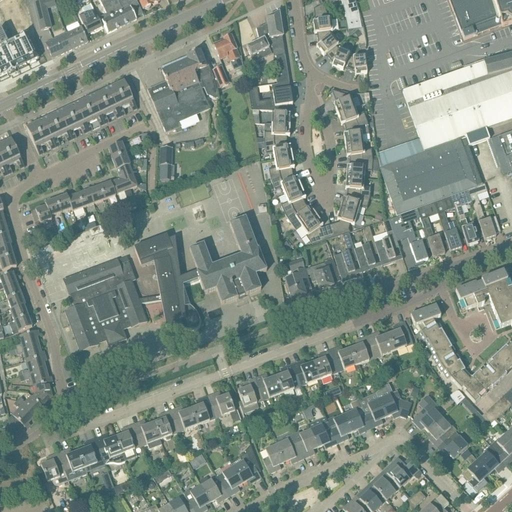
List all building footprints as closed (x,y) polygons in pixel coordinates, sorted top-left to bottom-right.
[(53,0),(50,0),(34,4),(34,5),(41,32),(51,29),(47,11),(56,9),(53,0)] [(99,0),(106,15),(100,18),(108,35),(122,28),(134,22),(144,17),(135,0),(99,0)] [(138,0),(139,1),(143,10),(146,9),(147,10),(149,11),(150,10),(151,8),(151,7),(152,6),(159,3),(157,0),(138,0)] [(327,0),(329,5),(340,0),(341,0),(346,16),(358,12),(354,0),(353,0),(348,2),(347,0),(327,0)] [(511,0),(445,0),(461,42),(511,22),(511,0)] [(79,16),(80,19),(83,25),(88,35),(102,28),(94,12),(91,5),(83,9),(85,14),(79,16)] [(330,21),(323,5),(315,9),(316,15),(314,16),(316,26),(313,27),(314,34),(317,34),(332,32),(331,21),(330,21)] [(346,15),(346,16),(348,31),(360,30),(361,29),(358,12),(346,15)] [(273,58),(277,86),(289,84),(285,57),(282,57),(279,38),(283,38),(279,14),(267,20),(267,25),(269,40),(270,39),(271,48),(272,48),(274,58),(273,58)] [(238,29),(248,27),(247,21),(237,23),(238,29)] [(265,40),(269,40),(267,25),(256,30),(256,32),(259,42),(246,48),(251,58),(254,64),(271,56),(268,49),(269,49),(265,40)] [(81,28),(66,35),(68,38),(74,50),(88,44),(84,35),(81,28)] [(0,77),(6,75),(7,75),(16,71),(16,70),(27,65),(37,61),(37,60),(38,59),(27,35),(17,39),(18,40),(16,41),(17,44),(9,48),(5,40),(1,31),(0,31),(0,45),(3,51),(0,52),(0,77)] [(359,31),(354,34),(358,39),(363,36),(359,31)] [(338,46),(331,37),(330,33),(332,33),(332,32),(317,34),(318,46),(321,49),(319,51),(324,57),(326,55),(338,46)] [(68,38),(66,35),(45,45),(52,60),(74,50),(68,38)] [(236,51),(237,51),(231,37),(223,41),(224,42),(213,46),(220,61),(227,58),(234,72),(243,68),(241,58),(239,59),(236,51)] [(344,69),(350,55),(339,51),(336,48),(338,46),(326,55),(333,65),(336,66),(335,69),(343,72),(344,69)] [(199,52),(187,57),(189,62),(188,62),(201,90),(205,89),(208,96),(215,100),(218,99),(216,91),(214,79),(213,77),(205,59),(203,60),(199,52)] [(359,76),(367,75),(364,57),(353,59),(349,57),(350,55),(344,69),(355,74),(359,73),(359,76)] [(486,130),(511,120),(511,55),(489,62),(490,63),(484,64),(403,93),(419,140),(377,155),(380,169),(454,142),(460,140),(465,138),(468,148),(489,140),(486,130)] [(166,83),(147,91),(150,99),(166,135),(176,131),(177,134),(183,132),(182,131),(200,123),(196,116),(210,111),(204,96),(201,90),(188,62),(189,62),(187,57),(160,69),(162,73),(166,83)] [(215,76),(213,77),(214,79),(216,91),(220,89),(218,84),(226,80),(221,68),(213,71),(215,76)] [(124,83),(107,91),(121,118),(125,116),(120,106),(127,102),(132,113),(137,110),(124,83)] [(289,84),(277,86),(271,87),(273,94),(270,101),(260,103),(257,89),(247,91),(251,112),(259,112),(288,113),(284,113),(285,107),(293,106),(289,84)] [(107,91),(91,98),(104,126),(109,124),(104,114),(111,110),(116,120),(121,118),(107,91)] [(336,104),(334,105),(338,115),(355,109),(351,99),(349,99),(348,96),(331,91),(336,104)] [(91,98),(75,106),(88,134),(93,131),(88,121),(95,118),(100,128),(104,126),(91,98)] [(75,106),(59,114),(72,141),(77,139),(72,129),(79,126),(84,136),(88,134),(75,106)] [(355,109),(338,115),(340,122),(342,122),(345,130),(367,125),(364,115),(358,117),(355,109)] [(59,114),(42,122),(56,149),(60,147),(55,137),(63,133),(67,144),(72,141),(59,114)] [(290,126),(290,119),(288,119),(288,115),(272,115),(272,126),(290,126)] [(42,122),(26,130),(39,157),(44,155),(39,144),(46,141),(51,151),(56,149),(42,122)] [(346,135),(344,135),(345,146),(363,144),(362,137),(369,136),(367,125),(345,130),(346,135)] [(264,136),(264,144),(287,143),(287,138),(287,134),(290,134),(290,126),(272,126),(265,126),(264,136)] [(511,132),(498,137),(511,178),(511,132)] [(380,170),(397,217),(416,210),(434,204),(451,198),(467,192),(468,191),(478,188),(478,187),(461,141),(460,140),(454,142),(380,169),(380,170)] [(11,141),(0,146),(0,159),(8,176),(12,174),(8,164),(15,160),(20,171),(24,168),(11,141)] [(264,144),(264,145),(265,149),(266,155),(273,154),(274,162),(292,158),(290,147),(288,148),(287,143),(264,144)] [(108,150),(112,160),(126,155),(126,156),(131,153),(130,151),(125,153),(122,144),(108,150)] [(363,144),(345,146),(346,154),(349,154),(349,157),(350,163),(373,162),(377,162),(377,158),(372,158),(371,152),(364,153),(363,144)] [(161,167),(161,182),(170,182),(170,180),(174,180),(174,167),(171,167),(172,150),(161,149),(161,150),(161,167)] [(219,155),(221,163),(231,161),(229,153),(219,155)] [(116,171),(117,171),(129,167),(129,166),(130,166),(126,156),(126,155),(112,160),(116,171)] [(270,182),(293,175),(291,166),(294,166),(292,158),(274,162),(276,170),(268,171),(270,182)] [(347,171),(346,178),(364,180),(364,172),(372,173),(379,173),(377,162),(373,162),(350,163),(349,167),(349,171),(347,171)] [(129,167),(117,171),(120,180),(137,189),(135,184),(129,167)] [(301,189),(298,182),(296,183),(293,175),(270,182),(274,192),(281,189),(284,196),(301,189)] [(371,189),(363,188),(364,180),(346,178),(346,186),(348,186),(347,195),(370,199),(371,189)] [(120,180),(111,184),(116,197),(125,193),(131,191),(137,189),(120,180)] [(116,197),(111,184),(111,183),(100,187),(105,202),(116,198),(115,197),(116,197)] [(483,186),(478,187),(478,188),(468,191),(472,203),(471,203),(484,242),(496,238),(490,220),(485,221),(476,196),(487,193),(484,185),(483,186)] [(100,187),(89,191),(95,206),(105,202),(100,187)] [(285,216),(305,205),(302,197),(304,196),(301,189),(284,196),(287,204),(281,207),(285,216)] [(95,206),(89,191),(79,195),(84,209),(95,206)] [(467,192),(451,198),(455,209),(454,210),(466,248),(479,244),(473,226),(468,227),(461,206),(471,203),(472,203),(468,191),(467,192)] [(79,195),(68,199),(72,210),(73,214),(84,209),(79,195)] [(367,210),(370,200),(370,199),(347,195),(347,196),(345,204),(343,203),(340,210),(358,215),(360,208),(367,210)] [(67,196),(56,200),(61,214),(72,210),(68,199),(67,196)] [(462,249),(455,231),(451,232),(444,213),(454,210),(455,209),(451,198),(434,204),(438,215),(437,215),(450,253),(462,249)] [(45,205),(46,207),(51,221),(50,218),(61,214),(56,200),(45,205)] [(445,255),(439,237),(434,238),(428,218),(437,215),(438,215),(434,204),(416,210),(419,218),(427,244),(429,249),(433,259),(445,255)] [(295,232),(317,217),(312,211),(310,212),(305,205),(285,216),(285,217),(295,232)] [(265,206),(258,207),(259,215),(266,214),(265,206)] [(51,221),(46,207),(35,211),(37,215),(33,216),(35,223),(39,222),(40,225),(50,221),(51,221)] [(112,219),(123,215),(121,210),(110,214),(112,219)] [(358,215),(340,210),(337,221),(339,222),(339,223),(330,226),(334,239),(342,236),(348,234),(350,234),(348,231),(350,225),(355,227),(358,215)] [(397,218),(389,221),(394,235),(405,232),(414,257),(412,258),(415,267),(422,264),(421,263),(426,261),(420,243),(416,244),(409,222),(419,218),(416,210),(397,217),(397,218)] [(63,214),(66,222),(72,220),(69,211),(63,214)] [(334,239),(330,226),(322,229),(319,225),(321,224),(317,217),(295,232),(296,232),(301,228),(307,237),(306,238),(312,246),(334,239)] [(89,224),(87,218),(81,221),(83,226),(84,226),(87,225),(89,224)] [(190,306),(183,287),(199,281),(205,295),(216,291),(222,305),(261,291),(255,276),(266,272),(259,250),(257,251),(246,219),(230,225),(241,257),(212,268),(203,246),(189,251),(198,273),(180,279),(175,239),(169,241),(167,237),(134,249),(142,269),(154,264),(160,297),(139,300),(130,278),(134,277),(128,262),(119,266),(117,261),(62,281),(68,297),(71,296),(76,308),(64,313),(80,354),(98,347),(98,346),(106,343),(108,348),(127,341),(122,329),(131,326),(132,329),(147,324),(140,305),(162,302),(166,325),(173,320),(174,322),(176,323),(177,325),(178,326),(180,327),(182,328),(183,329),(185,330),(187,330),(189,331),(191,331),(193,331),(195,331),(196,330),(197,329),(198,328),(199,327),(200,326),(200,324),(200,322),(200,321),(199,318),(198,316),(197,314),(196,312),(195,310),(193,309),(190,306)] [(102,226),(100,220),(89,224),(91,230),(97,228),(102,226)] [(391,245),(396,243),(394,235),(389,221),(382,223),(386,233),(372,238),(376,250),(382,268),(382,267),(390,264),(389,261),(395,259),(391,245)] [(0,225),(0,237),(8,235),(5,224),(0,225)] [(97,228),(89,231),(91,238),(109,231),(106,225),(102,226),(97,228)] [(375,266),(370,252),(376,250),(372,238),(368,228),(362,230),(368,246),(354,251),(353,251),(355,257),(356,257),(362,274),(362,273),(369,271),(369,268),(375,266)] [(357,279),(350,259),(355,257),(353,251),(354,251),(348,234),(342,236),(348,253),(334,257),(337,268),(340,277),(342,284),(357,279)] [(0,249),(10,246),(11,246),(8,235),(0,237),(0,249)] [(0,261),(13,257),(10,246),(0,249),(0,261)] [(13,257),(0,261),(0,264),(2,272),(16,268),(13,257)] [(285,281),(288,291),(291,301),(306,296),(301,281),(307,279),(301,261),(288,265),(293,278),(285,281)] [(340,277),(337,268),(336,269),(333,261),(324,264),(325,265),(306,271),(308,277),(310,276),(312,284),(316,282),(319,292),(334,287),(331,280),(339,278),(340,277)] [(511,328),(511,289),(508,291),(505,283),(511,281),(506,272),(481,282),(482,284),(476,286),(476,284),(455,292),(460,303),(463,302),(466,311),(477,307),(477,309),(490,304),(500,329),(511,325),(511,328)] [(0,291),(3,290),(17,285),(13,274),(0,278),(0,281),(1,285),(0,285),(0,291)] [(3,290),(7,301),(21,296),(17,285),(3,290)] [(10,312),(24,307),(25,306),(21,296),(7,301),(11,311),(10,312)] [(10,312),(14,323),(28,318),(24,307),(10,312)] [(418,334),(419,335),(435,326),(433,321),(440,318),(436,307),(410,316),(415,328),(417,327),(421,333),(418,334)] [(28,318),(14,323),(18,333),(32,328),(28,318)] [(388,336),(395,356),(398,355),(397,352),(413,346),(405,324),(392,328),(394,333),(388,336)] [(461,391),(464,389),(467,379),(462,373),(465,371),(458,360),(456,361),(451,352),(453,351),(440,329),(438,330),(435,326),(419,335),(424,343),(425,342),(434,357),(432,357),(442,374),(443,373),(448,381),(450,379),(461,391)] [(10,353),(39,345),(35,332),(19,337),(21,345),(7,349),(8,353),(10,353)] [(367,338),(376,360),(392,354),(393,357),(395,356),(388,336),(381,339),(379,333),(367,338)] [(350,350),(358,370),(360,370),(359,366),(376,360),(367,338),(355,342),(357,348),(350,350)] [(467,379),(464,389),(466,392),(464,393),(475,405),(487,394),(485,393),(491,387),(493,389),(507,375),(505,374),(511,367),(511,344),(509,347),(508,345),(489,363),(490,365),(483,372),(481,370),(472,379),(471,377),(470,378),(467,379)] [(24,355),(26,363),(43,358),(39,345),(10,353),(11,357),(17,356),(18,357),(24,355)] [(329,352),(338,374),(354,368),(356,371),(358,370),(350,350),(343,353),(341,348),(329,352)] [(313,364),(319,381),(338,374),(329,352),(318,357),(320,362),(313,364)] [(19,374),(20,378),(46,371),(43,358),(26,363),(28,371),(19,374)] [(292,366),(301,388),(319,381),(313,364),(306,367),(304,362),(292,366)] [(275,378),(282,395),(301,388),(292,366),(280,371),(282,376),(275,378)] [(31,380),(33,389),(48,384),(50,384),(46,371),(20,378),(21,383),(31,380)] [(255,380),(263,402),(282,395),(275,378),(269,381),(267,376),(255,380)] [(263,402),(255,380),(243,385),(245,390),(238,393),(242,404),(239,405),(243,416),(259,410),(257,405),(263,402)] [(48,384),(33,389),(35,388),(36,394),(32,398),(42,408),(50,400),(52,398),(48,384)] [(377,394),(376,394),(386,419),(392,417),(393,420),(399,418),(406,420),(409,411),(412,405),(401,401),(397,392),(392,394),(389,385),(380,389),(381,391),(377,393),(377,394)] [(511,389),(482,417),(482,418),(483,419),(489,426),(490,427),(509,409),(511,407),(511,406),(511,389)] [(455,392),(449,397),(452,402),(460,395),(458,393),(455,392)] [(232,407),(228,396),(221,399),(219,394),(208,398),(216,420),(230,415),(233,425),(241,422),(235,406),(232,407)] [(359,401),(358,401),(371,430),(383,425),(381,421),(386,419),(376,394),(359,402),(359,401)] [(32,398),(31,397),(25,403),(21,399),(17,402),(34,419),(43,409),(42,408),(32,398)] [(198,408),(191,410),(197,427),(198,427),(199,431),(201,430),(200,426),(216,420),(208,398),(196,402),(198,408)] [(424,429),(428,433),(442,420),(434,411),(435,410),(425,399),(419,405),(424,411),(412,422),(421,432),(424,429)] [(464,399),(460,404),(473,417),(477,413),(464,399)] [(354,412),(344,416),(352,434),(357,431),(359,436),(371,430),(358,401),(351,404),(354,412)] [(34,419),(17,402),(14,406),(18,410),(12,416),(24,428),(34,419)] [(182,408),(170,412),(179,434),(197,427),(191,410),(184,413),(182,408)] [(160,422),(154,424),(160,441),(166,439),(166,440),(168,441),(171,440),(172,439),(171,437),(179,434),(170,412),(158,417),(160,422)] [(482,417),(479,414),(474,418),(478,422),(482,418),(482,417)] [(334,418),(326,421),(337,445),(349,440),(347,436),(352,434),(344,416),(335,420),(334,418)] [(311,431),(319,449),(323,447),(325,451),(337,445),(326,421),(325,418),(308,425),(311,431)] [(489,426),(483,419),(480,422),(486,429),(489,426)] [(429,440),(437,450),(457,432),(452,427),(450,429),(442,420),(428,433),(432,437),(429,440)] [(145,422),(133,426),(141,448),(147,446),(149,451),(162,447),(160,441),(154,424),(147,427),(145,422)] [(123,436),(116,439),(120,448),(123,455),(141,448),(133,426),(121,431),(123,436)] [(299,433),(292,436),(304,460),(315,455),(313,451),(319,449),(311,431),(300,435),(299,433)] [(457,432),(437,450),(446,459),(449,456),(453,461),(467,448),(459,439),(460,438),(455,433),(457,432)] [(498,456),(507,466),(511,461),(511,442),(506,435),(498,443),(496,441),(490,447),(491,448),(498,456)] [(107,436),(96,440),(104,462),(105,466),(109,465),(111,464),(114,464),(116,465),(119,465),(121,465),(126,463),(123,455),(120,448),(116,439),(109,441),(107,436)] [(287,441),(277,446),(285,464),(290,462),(291,466),(304,460),(292,436),(286,439),(287,441)] [(85,450),(79,453),(87,473),(105,466),(104,462),(96,440),(83,445),(85,450)] [(243,462),(233,468),(243,485),(247,482),(249,486),(261,480),(258,474),(260,473),(250,446),(245,452),(246,454),(240,458),(243,462)] [(285,464),(277,446),(265,451),(268,458),(262,461),(269,476),(281,470),(279,466),(285,464)] [(507,466),(498,456),(491,448),(490,447),(484,453),(485,455),(476,463),(488,476),(494,471),(498,475),(507,466)] [(70,450),(58,455),(69,483),(88,476),(87,473),(79,453),(72,455),(70,450)] [(457,461),(460,464),(463,461),(464,463),(472,456),(467,451),(457,461)] [(69,483),(58,455),(46,459),(48,464),(41,467),(47,484),(52,482),(53,485),(56,487),(59,488),(65,486),(64,484),(69,483)] [(398,459),(384,472),(400,490),(413,477),(417,481),(422,475),(408,460),(403,465),(398,459)] [(195,460),(189,463),(194,471),(200,467),(195,460)] [(476,463),(462,476),(468,483),(462,489),(472,499),(478,494),(487,485),(483,481),(488,476),(476,463)] [(222,475),(217,478),(229,498),(240,492),(237,488),(243,485),(233,468),(222,475)] [(384,472),(370,485),(386,502),(400,490),(384,472)] [(108,474),(101,476),(106,492),(114,489),(108,474)] [(211,481),(201,487),(211,504),(215,501),(217,505),(229,498),(217,478),(211,481)] [(132,482),(114,489),(117,497),(135,488),(132,482)] [(370,485),(356,497),(369,511),(375,511),(386,502),(370,485)] [(184,495),(189,504),(194,511),(205,511),(208,511),(205,507),(211,504),(201,487),(190,493),(189,491),(184,495)] [(408,502),(415,509),(425,499),(419,492),(408,502)] [(445,511),(443,510),(449,505),(441,496),(422,511),(445,511)] [(369,511),(356,497),(343,510),(344,511),(369,511)] [(179,500),(169,506),(172,511),(194,511),(189,504),(183,507),(179,500)]
